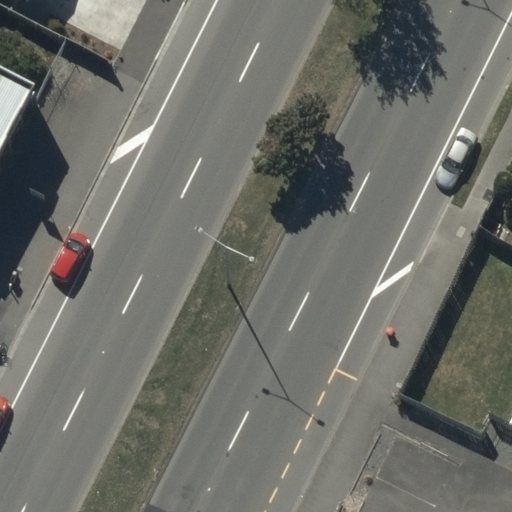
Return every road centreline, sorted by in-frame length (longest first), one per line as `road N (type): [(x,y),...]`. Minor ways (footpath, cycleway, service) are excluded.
road 1 (primary): [(462,0),(200,511)]
road 2 (primary): [(17,511),(277,0)]
